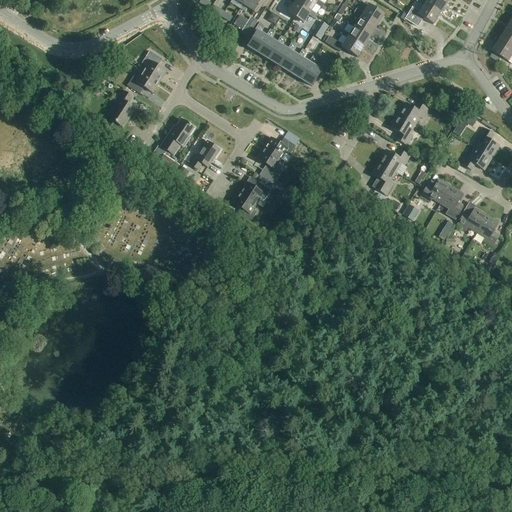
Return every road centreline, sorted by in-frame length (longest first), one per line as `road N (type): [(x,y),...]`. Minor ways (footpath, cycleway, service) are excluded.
road 1 (track): [(0,503),(511,496)]
road 2 (residential): [(201,61),(290,111),(465,56)]
road 3 (residential): [(212,193),(246,140),(176,94),(201,61)]
road 4 (residential): [(0,12),(65,48),(89,45),(166,8)]
